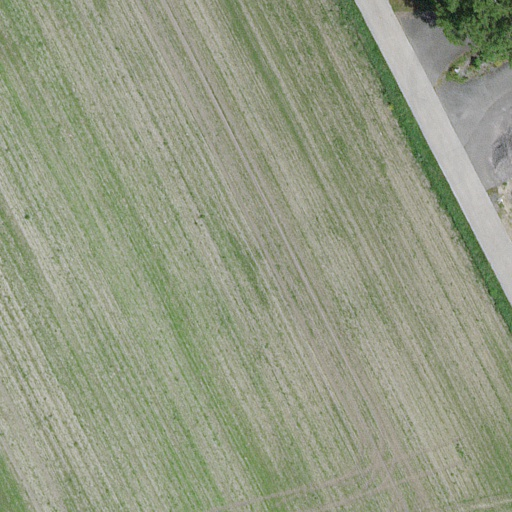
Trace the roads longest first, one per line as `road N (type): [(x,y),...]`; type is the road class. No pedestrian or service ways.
road 1 (unclassified): [(393,53),(511,283)]
road 2 (residential): [(393,53),(511,10)]
